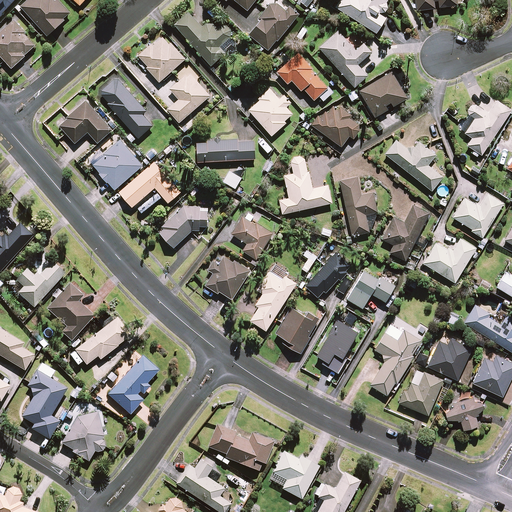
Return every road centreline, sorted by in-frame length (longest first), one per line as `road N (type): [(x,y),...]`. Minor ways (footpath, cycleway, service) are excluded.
road 1 (tertiary): [(2,123),(150,293),(224,356)]
road 2 (tertiary): [(224,356),(352,428),(491,487)]
road 3 (residential): [(99,510),(224,356)]
road 4 (residential): [(2,123),(146,0)]
road 5 (residential): [(0,441),(99,510)]
